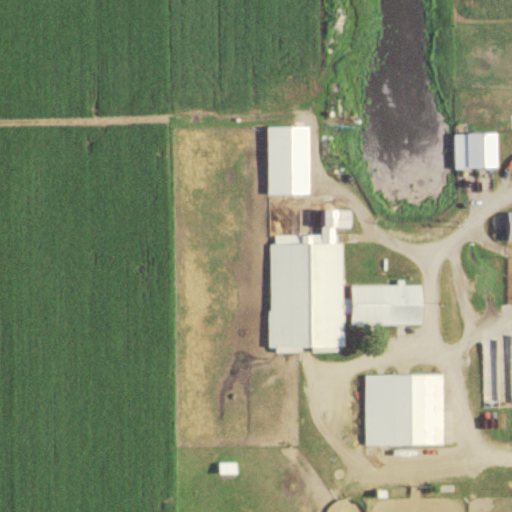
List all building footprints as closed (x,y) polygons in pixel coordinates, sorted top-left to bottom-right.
[(262,199),(303,199),(303,130),(262,130),(262,199)] [(452,138),(452,173),(491,173),(491,138),(452,138)] [(346,215),(317,215),(317,232),(346,232),(346,215)] [(415,290),(340,290),(339,240),(266,240),(267,351),(275,351),(275,354),(340,354),(340,329),(415,328),(415,290)] [(361,450),(437,450),(437,378),(361,378),(361,450)] [(233,478),(233,467),(216,467),(216,478),(233,478)]
